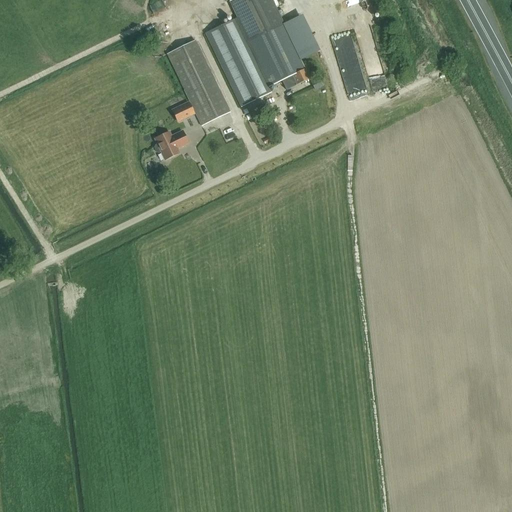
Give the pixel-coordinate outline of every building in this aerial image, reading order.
[(286,91),(309,80),(270,0),(234,0),(228,3),(236,19),(269,88),(281,82),(286,91)] [(241,108),(271,93),(269,88),(236,19),(205,34),(241,108)] [(362,32),(377,87),(389,84),(374,28),(362,32)] [(195,41),(167,55),(202,127),(229,113),(195,41)] [(171,111),(178,124),(195,115),(189,102),(171,111)] [(169,133),(154,140),(157,145),(155,146),(154,149),(156,153),(158,154),(161,152),(164,161),(179,154),(176,148),(179,147),(179,148),(188,144),(182,132),(171,137),(169,133)]
